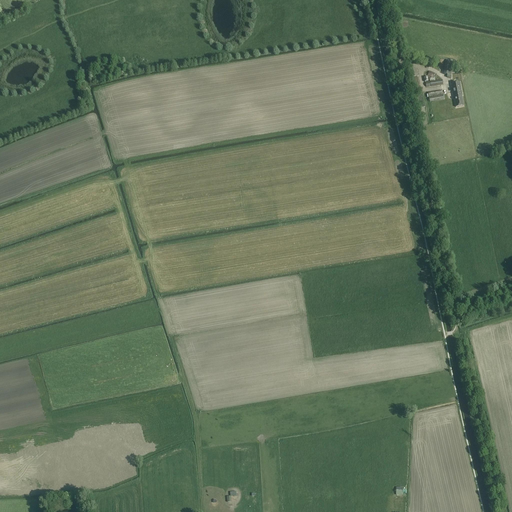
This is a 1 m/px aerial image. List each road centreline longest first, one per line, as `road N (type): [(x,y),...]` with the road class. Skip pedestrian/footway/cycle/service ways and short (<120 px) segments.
road 1 (track): [(452,300),(386,0)]
road 2 (track): [(499,511),(457,327)]
